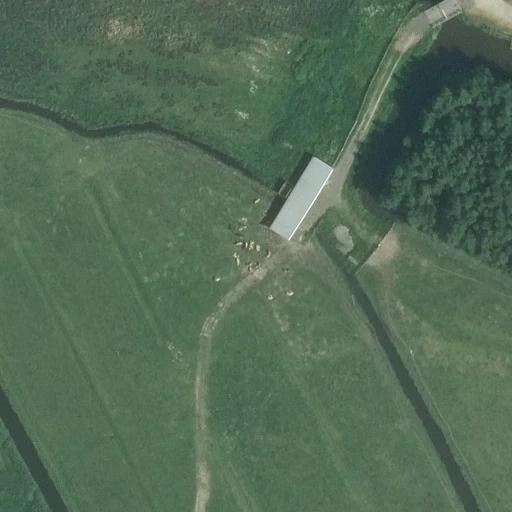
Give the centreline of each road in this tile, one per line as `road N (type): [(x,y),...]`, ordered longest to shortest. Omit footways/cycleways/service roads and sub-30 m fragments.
road 1 (track): [(200,511),(208,334),(219,311),(281,258),(338,179)]
road 2 (track): [(338,179),(414,29),(467,0)]
